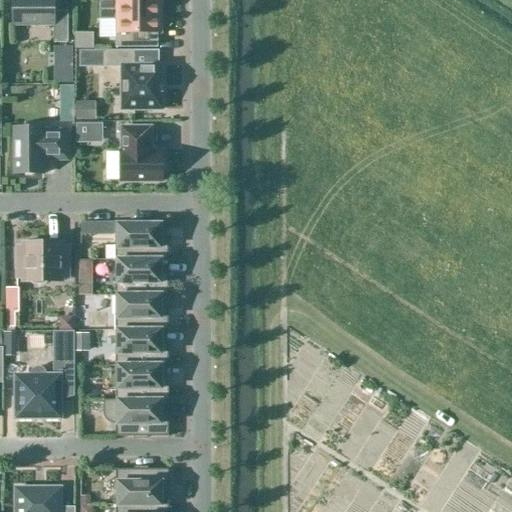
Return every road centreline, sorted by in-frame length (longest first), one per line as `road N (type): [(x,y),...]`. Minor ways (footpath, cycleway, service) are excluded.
road 1 (track): [(283,319),(511,456)]
road 2 (residential): [(201,448),(196,203)]
road 3 (residential): [(196,203),(194,0)]
road 4 (residential): [(0,450),(201,448)]
road 5 (residential): [(0,206),(196,203)]
road 6 (track): [(283,319),(284,511)]
